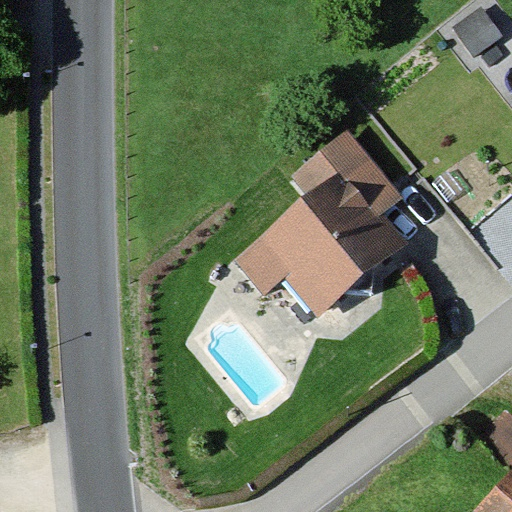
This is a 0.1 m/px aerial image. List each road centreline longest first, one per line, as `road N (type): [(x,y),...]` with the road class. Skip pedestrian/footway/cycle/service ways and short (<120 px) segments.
road 1 (secondary): [(106,511),(87,283),(81,0)]
road 2 (residential): [(511,348),(280,511)]
